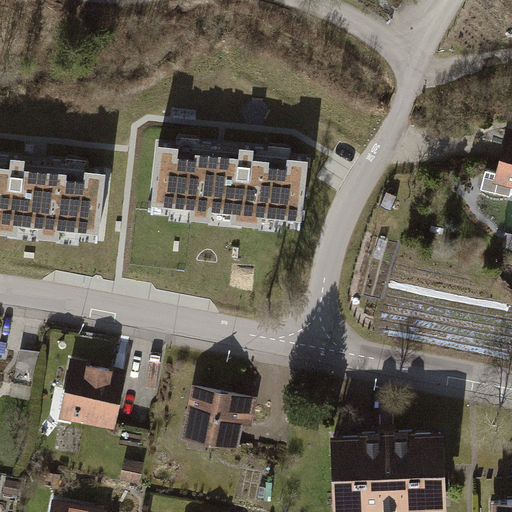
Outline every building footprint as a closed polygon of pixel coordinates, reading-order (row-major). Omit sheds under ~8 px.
[(511,128),(508,127),(498,171),(487,169),(482,189),(510,195),(511,193),(511,128)] [(290,157),(164,138),(153,204),(281,224),(290,157)] [(110,175),(0,159),(0,226),(101,243),(110,175)] [(34,385),(40,352),(19,348),(13,382),(34,385)] [(125,368),(70,357),(58,417),(113,428),(125,368)] [(263,395),(191,382),(181,436),(240,447),(245,422),(257,424),(263,395)] [(360,433),(332,434),(333,511),(379,511),(380,511),(402,510),(402,511),(444,511),(445,511),(443,431),(416,431),(416,428),(385,429),(360,430),(360,433)] [(145,462),(125,457),(121,478),(140,482),(145,462)] [(61,474),(46,471),(43,485),(59,488),(61,474)] [(6,479),(4,492),(20,495),(22,482),(6,479)] [(106,511),(107,508),(52,498),(49,511),(106,511)] [(511,511),(511,498),(492,499),(492,511),(511,511)]
